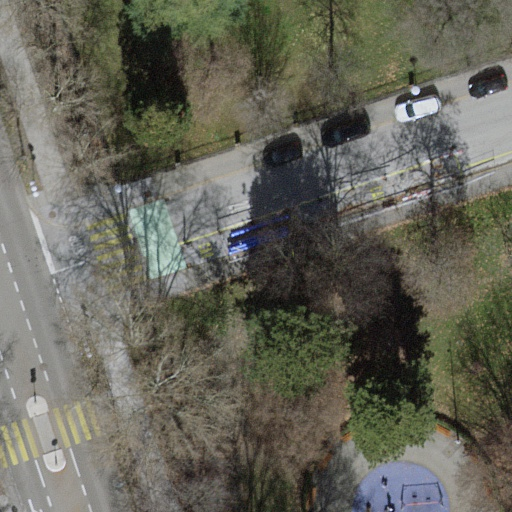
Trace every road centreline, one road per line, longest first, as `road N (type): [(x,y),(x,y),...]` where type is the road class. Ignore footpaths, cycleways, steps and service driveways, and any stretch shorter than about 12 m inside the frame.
road 1 (residential): [(149,237),(511,114)]
road 2 (tertiary): [(0,297),(72,511)]
road 3 (residential): [(0,289),(149,237)]
